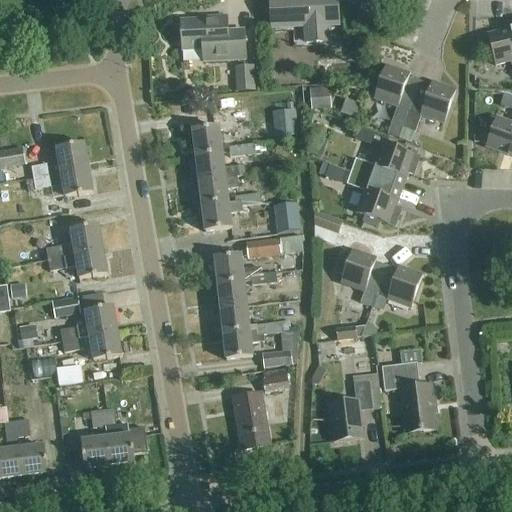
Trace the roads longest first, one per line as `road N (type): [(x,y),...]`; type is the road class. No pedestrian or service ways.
road 1 (residential): [(191,511),(115,74)]
road 2 (residential): [(478,476),(449,204),(511,204)]
road 3 (tertiary): [(203,511),(478,476)]
